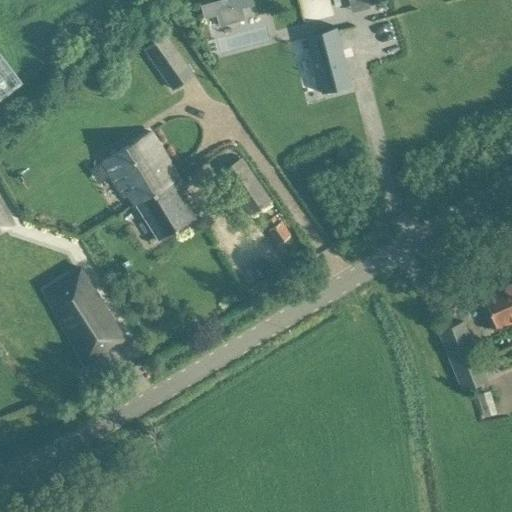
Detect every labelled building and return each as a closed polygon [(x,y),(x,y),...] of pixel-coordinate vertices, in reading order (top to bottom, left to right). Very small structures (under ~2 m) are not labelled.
[(373,0),(355,0),(357,14),(375,12),(373,0)] [(337,28),(306,36),(320,89),(351,81),(337,28)] [(166,34),(143,49),(165,81),(188,66),(166,34)] [(0,99),(22,82),(0,52),(0,99)] [(101,161),(124,197),(129,193),(158,240),(194,217),(173,182),(178,179),(150,131),(101,161)] [(252,171),(230,186),(250,215),(272,200),(252,171)] [(268,230),(277,244),(290,236),(280,221),(278,223),(274,217),(267,221),(271,228),(268,230)] [(97,237),(103,248),(114,243),(119,253),(139,243),(129,222),(97,237)] [(43,296),(85,363),(124,338),(82,271),(43,296)] [(511,281),(482,294),(496,329),(511,321),(511,281)] [(480,357),(464,320),(437,332),(453,369),(456,368),(465,390),(483,382),(473,360),(480,357)]
